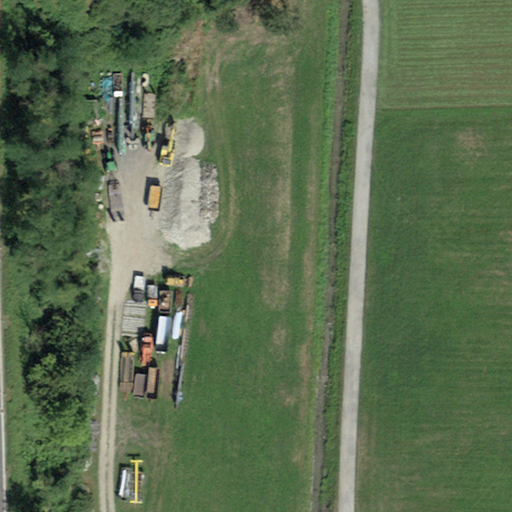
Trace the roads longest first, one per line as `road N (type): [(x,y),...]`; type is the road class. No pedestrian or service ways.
road 1 (track): [(347,511),(369,0)]
road 2 (track): [(123,282),(107,395),(108,511)]
